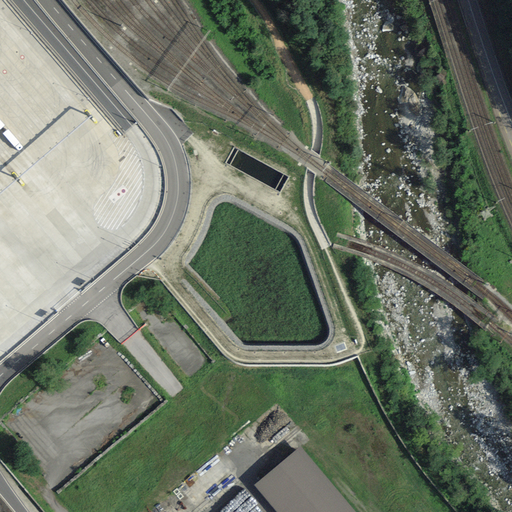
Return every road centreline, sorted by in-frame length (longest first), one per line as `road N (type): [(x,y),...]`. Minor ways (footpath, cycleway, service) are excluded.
road 1 (tertiary): [(56,0),(161,132),(178,190),(160,239),(0,376)]
road 2 (primary): [(511,123),(468,0)]
